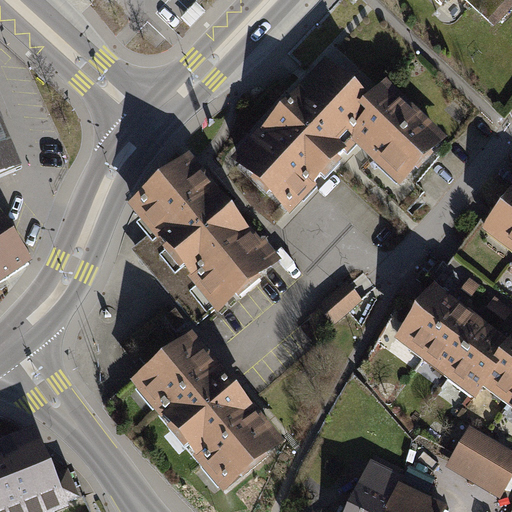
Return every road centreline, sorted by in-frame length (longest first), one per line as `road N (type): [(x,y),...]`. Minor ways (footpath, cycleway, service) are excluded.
road 1 (secondary): [(12,341),(61,288),(111,171),(146,128)]
road 2 (tertiary): [(12,341),(144,511)]
road 3 (tertiary): [(146,128),(11,0)]
road 4 (residential): [(511,137),(390,278)]
road 5 (secondary): [(146,128),(269,0)]
